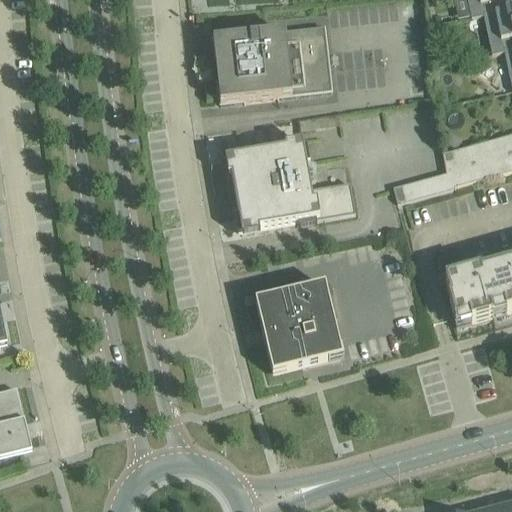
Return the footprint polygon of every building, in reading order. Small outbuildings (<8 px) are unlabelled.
[(466,0),(471,23),(484,21),(483,20),(510,14),(509,14),(507,2),(506,2),(505,0),(466,0)] [(483,20),(484,21),(492,60),(504,57),(504,56),(511,54),(511,13),(509,14),(510,14),(483,20)] [(213,45),(220,110),(332,97),(324,33),(213,45)] [(511,138),(442,157),(446,176),(393,190),(397,205),(398,204),(454,189),(454,190),(511,175),(511,138)] [(351,189),(311,196),(304,152),(229,164),(236,203),(235,204),(234,205),(233,206),(233,207),(233,208),(233,209),(233,210),(233,211),(234,212),(235,213),(236,213),(238,213),(242,239),(356,219),(351,189)] [(511,270),(481,279),(479,272),(445,282),(451,303),(449,303),(456,325),(470,321),(471,327),(493,321),(491,315),(504,311),(506,317),(511,315),(511,270)] [(340,362),(334,334),(324,293),(258,309),(274,377),(340,362)] [(31,450),(17,394),(0,398),(0,464),(32,456),(31,450)]
